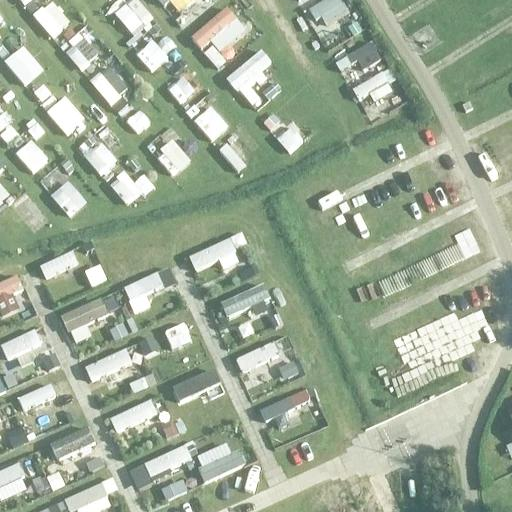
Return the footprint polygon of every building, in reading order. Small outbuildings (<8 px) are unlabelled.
[(16,0),(23,8),(31,2),(29,0),(16,0)] [(141,0),(113,0),(112,1),(132,23),(149,8),(141,0)] [(250,4),(247,0),(211,0),(209,1),(221,21),(250,4)] [(342,8),(336,0),(335,0),(311,16),(317,25),(342,8)] [(191,39),(207,25),(189,4),(173,18),(191,39)] [(51,40),(59,34),(39,12),(32,18),(51,40)] [(141,61),(158,48),(143,28),(126,42),(141,61)] [(80,70),(98,55),(81,34),(63,48),(80,70)] [(217,71),(234,60),(222,41),(205,52),(217,71)] [(346,60),(351,68),(357,64),(362,73),(381,62),(371,45),(346,60)] [(22,88),(30,81),(11,58),(3,65),(22,88)] [(274,83),(289,71),(282,61),(266,73),(274,83)] [(103,96),(119,82),(102,62),(86,76),(103,96)] [(245,69),(230,82),(243,96),(257,83),(245,69)] [(176,100),(190,86),(176,71),(162,85),(176,100)] [(351,93),(357,103),(387,86),(381,76),(351,93)] [(107,100),(118,107),(126,92),(115,86),(107,100)] [(134,97),(118,111),(131,126),(147,112),(134,97)] [(195,104),(186,112),(205,133),(215,125),(195,104)] [(73,131),(53,108),(45,115),(65,138),(73,131)] [(105,121),(94,129),(103,140),(114,132),(105,121)] [(13,142),(19,150),(35,138),(29,131),(13,142)] [(165,167),(184,152),(167,131),(148,146),(165,167)] [(94,166),(109,152),(93,136),(78,150),(94,166)] [(36,142),(18,151),(23,161),(41,151),(36,142)] [(223,155),(243,178),(252,170),(231,147),(223,155)] [(122,198),(138,182),(119,162),(102,177),(122,198)] [(62,209),(80,193),(61,172),(43,188),(62,209)] [(511,431),(500,437),(505,448),(511,444),(511,431)]
